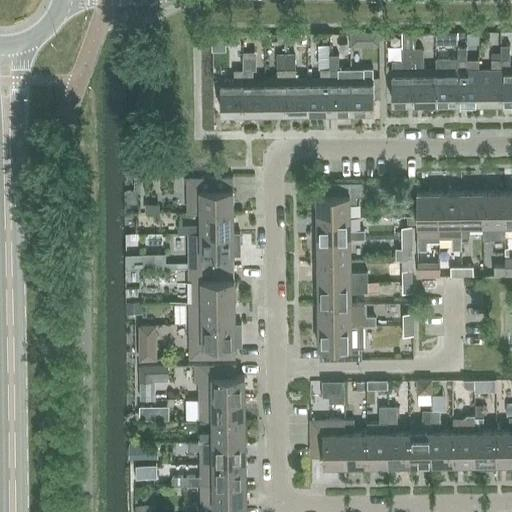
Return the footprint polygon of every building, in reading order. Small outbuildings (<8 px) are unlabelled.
[(393,103),(415,102),(414,48),(414,32),(405,32),(406,48),(401,48),(402,60),(392,61),(393,103)] [(435,44),(457,44),(457,32),(435,32),(435,44)] [(213,48),(222,48),(222,34),(213,34),(213,48)] [(500,51),(501,101),(511,100),(511,68),(510,68),(510,44),(500,45),(500,51)] [(480,101),(479,69),(479,59),(467,59),(467,47),(457,47),(457,58),(458,102),(480,101)] [(437,102),(436,69),(424,70),(424,48),(414,48),(415,102),(437,102)] [(501,101),(500,51),(491,51),(492,69),(479,69),(480,101),(501,101)] [(265,79),(253,79),(252,53),(243,53),(244,111),(265,112),(265,79)] [(309,111),(330,111),(330,68),(329,54),(320,55),(320,69),(320,79),(308,79),(309,111)] [(351,68),(339,68),(339,54),(329,54),(330,68),(330,111),(352,111),(351,78),(351,68)] [(265,112),(287,111),(286,55),(277,55),(277,69),(277,79),(265,79),(265,112)] [(296,79),(296,69),(296,55),(286,55),(287,111),(309,111),(308,79),(296,79)] [(437,102),(458,102),(457,58),(436,58),(436,69),(437,102)] [(351,78),(352,111),(374,110),(374,98),(373,77),(373,68),(363,68),(351,68),(351,78)] [(222,112),(244,112),(243,70),(234,70),(234,80),(221,80),(222,112)] [(188,211),(201,211),(234,211),(233,177),(188,177),(188,211)] [(317,217),(351,217),(350,203),(357,203),(357,195),(363,195),(363,182),(317,183),(317,195),(317,217)] [(415,183),(404,184),(404,196),(415,196),(415,183)] [(439,192),(417,191),(418,249),(427,249),(426,236),(440,237),(439,192)] [(461,248),(461,237),(461,225),(461,191),(439,192),(440,237),(453,237),(453,248),(461,248)] [(469,224),(483,224),(483,191),(461,191),(461,225),(461,237),(469,237),(469,224)] [(483,224),(505,224),(504,191),(483,191),(483,224)] [(159,203),(145,203),(145,212),(159,212),(159,203)] [(179,233),(189,233),(234,233),(234,211),(201,211),(201,224),(178,225),(179,233)] [(318,239),(351,238),(365,238),(364,230),(351,230),(351,217),(317,217),(318,239)] [(402,238),(412,238),(412,227),(402,227),(402,238)] [(189,267),(234,267),(234,247),(240,247),(240,233),(234,233),(189,233),(189,267)] [(318,260),(351,260),(351,238),(318,239),(318,260)] [(412,238),(402,238),(402,249),(395,249),(395,260),(412,260),(412,238)] [(318,282),(367,281),(367,272),(363,272),(351,272),(351,260),(318,260),(318,282)] [(429,275),(429,263),(418,263),(418,276),(429,275)] [(462,266),(462,275),(473,275),(473,265),(462,266)] [(494,275),(505,275),(505,265),(494,265),(494,275)] [(451,275),(462,275),(462,266),(451,266),(451,275)] [(189,302),(235,301),(234,267),(189,267),(189,302)] [(403,281),(412,281),(412,270),(403,270),(403,281)] [(318,304),(352,303),(352,291),(367,291),(367,281),(318,282),(318,304)] [(378,281),(367,281),(367,291),(378,291),(378,281)] [(412,281),(403,281),(403,292),(412,292),(412,281)] [(189,323),(235,323),(235,301),(189,302),(190,310),(189,323)] [(141,302),(128,302),(129,313),(141,313),(141,302)] [(318,304),(319,325),(364,325),(375,324),(375,315),(364,316),(363,303),(352,303),(318,304)] [(403,324),(413,324),(413,313),(403,313),(403,324)] [(240,323),(189,323),(190,358),(235,357),(236,346),(241,346),(240,323)] [(413,324),(403,324),(403,335),(413,335),(413,324)] [(319,360),(364,359),(364,325),(319,325),(319,360)] [(156,347),(139,347),(139,359),(156,359),(156,347)] [(199,397),(245,397),(245,375),(236,375),(236,363),(194,364),(194,382),(199,382),(199,397)] [(151,365),(139,365),(139,380),(151,380),(151,376),(151,365)] [(432,379),(416,379),(416,395),(432,394),(432,379)] [(474,379),(463,379),(463,384),(466,388),(474,387),(474,379)] [(388,380),(380,380),(380,388),(388,388),(388,380)] [(200,420),(212,420),(245,419),(245,397),(199,397),(200,420)] [(483,404),(475,404),(475,414),(475,417),(484,417),(483,404)] [(152,405),(139,405),(139,419),(152,419),(152,405)] [(367,464),(389,464),(388,406),(380,406),(380,421),(367,421),(367,431),(367,464)] [(411,464),(410,421),(409,421),(409,431),(397,431),(397,406),(388,406),(389,464),(411,464)] [(432,463),(432,418),(432,410),(423,410),(423,421),(410,421),(411,464),(432,463)] [(441,430),(440,418),(440,410),(432,410),(432,418),(432,463),(454,463),(453,430),(441,430)] [(454,463),(475,463),(475,417),(475,414),(466,414),(463,417),(453,417),(453,430),(454,463)] [(497,463),(511,462),(511,416),(509,417),(510,429),(497,429),(497,463)] [(346,465),(345,419),(345,417),(311,418),(311,432),(311,456),(323,456),(324,465),(346,465)] [(475,417),(475,463),(476,469),(489,468),(489,463),(497,463),(497,429),(484,430),(484,417),(475,417)] [(200,441),(246,441),(245,419),(212,420),(212,433),(200,433),(200,441)] [(367,464),(367,431),(354,431),(354,419),(345,419),(346,465),(367,464)] [(196,449),(200,449),(200,463),(246,463),(246,441),(200,441),(188,441),(188,450),(196,450),(196,449)] [(130,442),(129,458),(139,458),(139,453),(139,442),(130,442)] [(172,485),(201,485),(246,484),(246,463),(200,463),(201,476),(172,476),(172,485)] [(200,511),(237,511),(238,507),(247,507),(246,484),(201,485),(201,493),(200,493),(200,511)]
